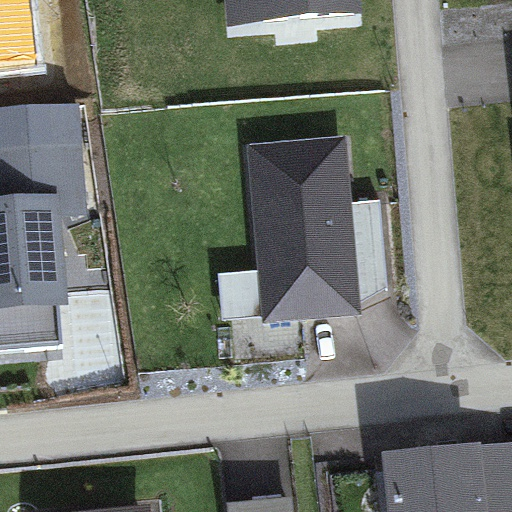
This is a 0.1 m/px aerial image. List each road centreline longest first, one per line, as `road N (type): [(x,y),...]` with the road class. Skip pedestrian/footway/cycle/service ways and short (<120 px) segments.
road 1 (residential): [(0,434),(447,396)]
road 2 (residential): [(414,0),(447,396)]
